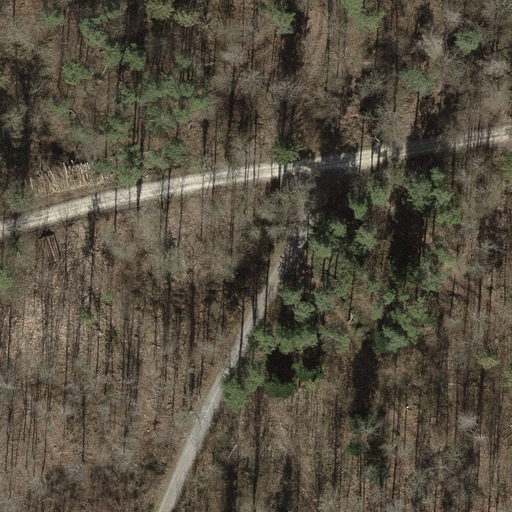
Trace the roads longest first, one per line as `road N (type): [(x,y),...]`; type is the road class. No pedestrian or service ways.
road 1 (track): [(511,131),(357,152),(123,199),(0,241)]
road 2 (track): [(172,511),(357,152)]
